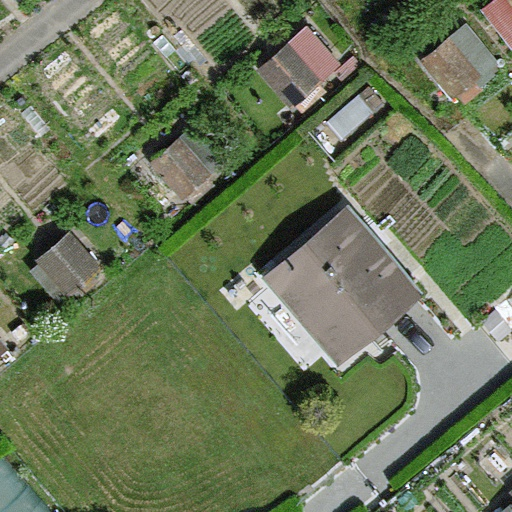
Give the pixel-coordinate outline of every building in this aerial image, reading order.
[(453,42),(428,62),(455,96),(480,76),(453,42)] [(292,46),(266,68),(296,102),(322,79),(292,46)] [(183,139),(157,162),(187,196),(213,173),(183,139)] [(356,195),(267,270),(343,360),(432,285),(356,195)] [(71,236),(45,258),(75,292),(101,269),(71,236)] [(63,511),(4,450),(0,453),(0,511),(63,511)]
